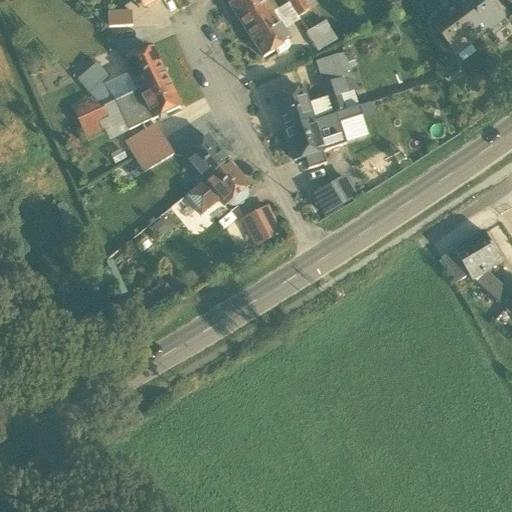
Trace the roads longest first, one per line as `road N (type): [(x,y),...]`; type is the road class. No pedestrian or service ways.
road 1 (secondary): [(0,450),(316,263)]
road 2 (residential): [(316,263),(191,25)]
road 3 (secondary): [(316,263),(511,133)]
